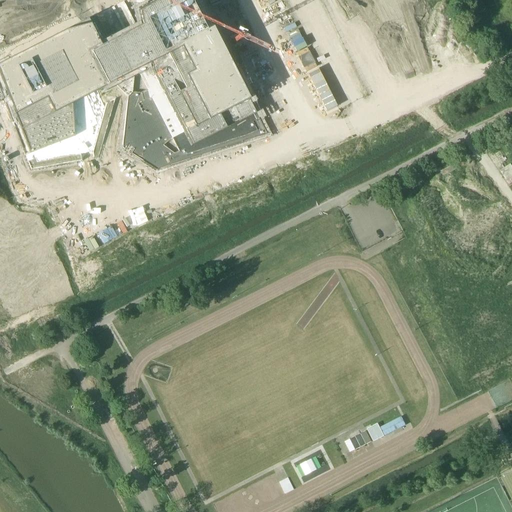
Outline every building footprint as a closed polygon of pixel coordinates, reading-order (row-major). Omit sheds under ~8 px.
[(266,135),(197,0),(158,0),(137,11),(141,26),(109,43),(93,50),(110,84),(113,83),(137,71),(146,90),(140,93),(132,92),(127,96),(122,148),(124,150),(128,145),(133,149),(130,154),(156,170),(266,135)] [(0,64),(0,91),(25,156),(25,155),(30,154),(74,137),(72,104),(110,84),(93,50),(109,43),(95,16),(0,64)] [(509,185),(511,183),(511,164),(500,170),(509,185)] [(384,437),(377,424),(371,427),(367,429),(373,442),(384,437)] [(366,431),(350,439),(355,450),(371,442),(366,431)]
